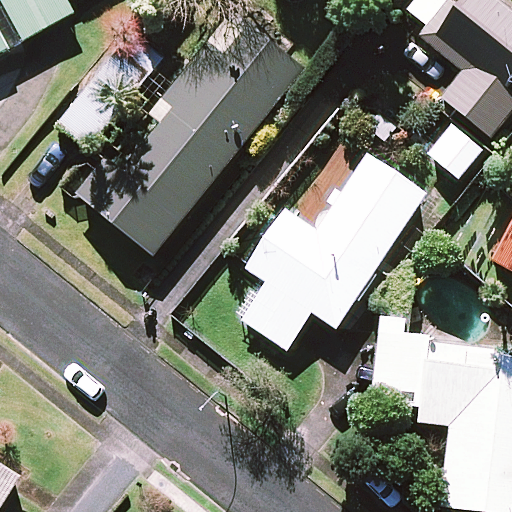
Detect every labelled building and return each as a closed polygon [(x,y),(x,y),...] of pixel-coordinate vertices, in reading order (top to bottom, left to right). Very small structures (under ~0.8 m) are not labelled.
[(66,0),(0,0),(0,66),(80,23),(66,0)] [(511,75),(511,6),(504,0),(417,0),(402,18),(464,74),(443,98),(491,140),(511,115),(511,92),(503,85),(511,75)] [(311,75),(233,12),(80,201),(158,261),(311,75)] [(484,151),(454,126),(431,156),(461,180),(484,151)] [(339,334),(430,198),(369,159),(318,235),(287,214),(245,275),(267,290),(242,322),(290,354),(317,319),(339,334)] [(511,234),(495,263),(511,273),(511,234)] [(465,511),(511,511),(511,356),(435,342),(410,339),(413,326),(383,323),(378,402),(430,408),(428,426),(451,428),(448,511),(465,511)] [(0,511),(2,511),(25,477),(0,462),(0,511)]
